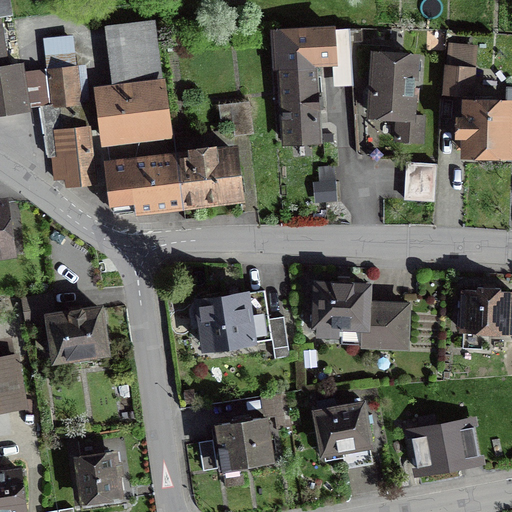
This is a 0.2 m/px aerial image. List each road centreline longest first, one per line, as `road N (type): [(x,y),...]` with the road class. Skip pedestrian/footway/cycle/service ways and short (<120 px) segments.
road 1 (residential): [(511,256),(131,243)]
road 2 (residential): [(131,243),(169,511)]
road 3 (residential): [(131,243),(0,160)]
